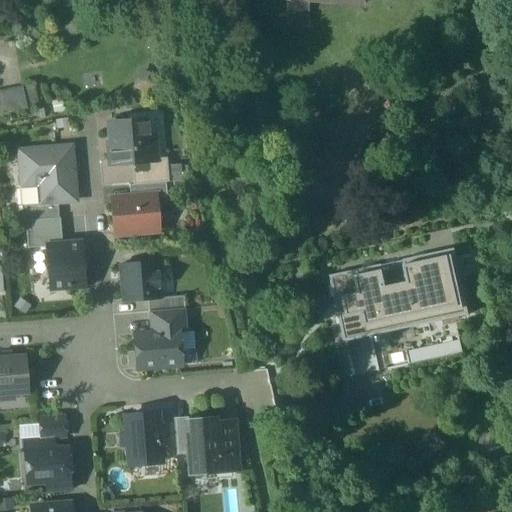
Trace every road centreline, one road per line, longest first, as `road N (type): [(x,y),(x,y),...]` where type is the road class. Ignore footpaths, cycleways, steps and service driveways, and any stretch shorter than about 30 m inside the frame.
road 1 (residential): [(86,115),(101,310),(85,358)]
road 2 (residential): [(85,358),(122,394),(232,386)]
road 3 (residential): [(85,358),(78,388),(88,511)]
road 4 (track): [(232,386),(264,511)]
